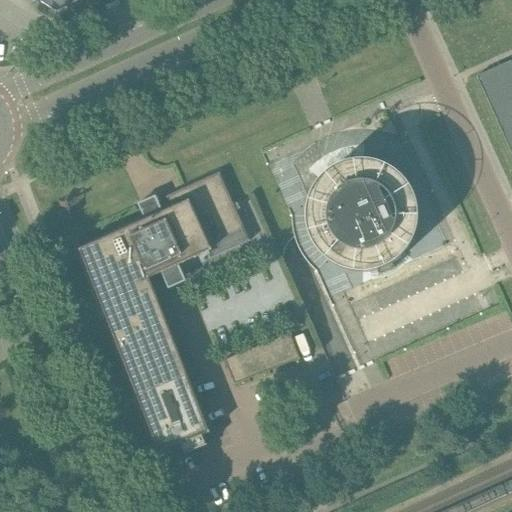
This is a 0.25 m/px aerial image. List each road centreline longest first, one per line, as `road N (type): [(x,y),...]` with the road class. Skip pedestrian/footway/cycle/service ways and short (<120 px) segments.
road 1 (tertiary): [(10,134),(34,112),(283,0)]
road 2 (residential): [(511,243),(405,0)]
road 3 (tertiary): [(213,0),(0,92)]
road 4 (unclassified): [(105,511),(40,334)]
road 5 (residential): [(354,409),(511,343)]
